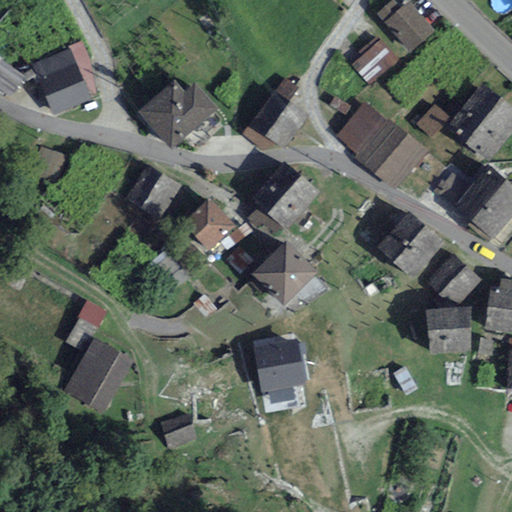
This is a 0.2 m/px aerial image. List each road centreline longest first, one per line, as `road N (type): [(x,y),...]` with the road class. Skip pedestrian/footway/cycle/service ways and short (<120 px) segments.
road 1 (residential): [(334,162),(289,155),(201,163),(115,138)]
road 2 (residential): [(511,267),(334,162)]
road 3 (residential): [(358,0),(321,51),(309,99),(334,162)]
road 4 (residential): [(63,0),(100,64),(115,138)]
road 5 (residential): [(115,138),(0,104)]
